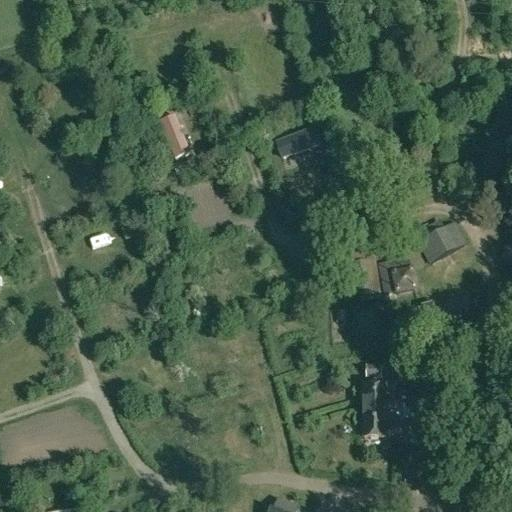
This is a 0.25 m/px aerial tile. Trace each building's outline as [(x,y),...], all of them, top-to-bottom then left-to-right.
[(293,62),(274,66),(277,84),(297,80),(293,62)] [(178,158),(194,152),(179,113),(163,119),(178,158)] [(487,123),(469,123),(469,145),(487,146),(487,123)] [(94,164),(73,166),(75,187),(96,185),(94,164)] [(200,225),(213,224),(209,187),(195,189),(200,225)] [(456,224),(419,244),(430,266),(467,245),(456,224)] [(83,258),(120,246),(115,229),(77,241),(83,258)] [(355,266),(376,261),(372,232),(349,236),(354,266),(355,266)] [(376,261),(355,266),(361,305),(382,302),(376,261)] [(244,288),(253,288),(252,270),(226,271),(228,305),(245,304),(244,288)] [(422,348),(479,331),(468,295),(412,312),(422,348)] [(7,296),(0,297),(0,313),(10,312),(7,296)] [(131,297),(100,306),(106,323),(123,318),(121,314),(136,310),(131,297)] [(208,381),(227,378),(223,357),(204,360),(208,381)] [(382,379),(382,366),(366,366),(366,379),(382,379)] [(0,388),(45,386),(44,369),(0,371),(0,388)] [(386,434),(425,434),(424,390),(388,390),(388,388),(365,388),(364,439),(386,439),(386,434)] [(62,444),(24,455),(29,471),(67,461),(62,444)] [(301,511),(303,508),(276,498),(270,511),(301,511)]
